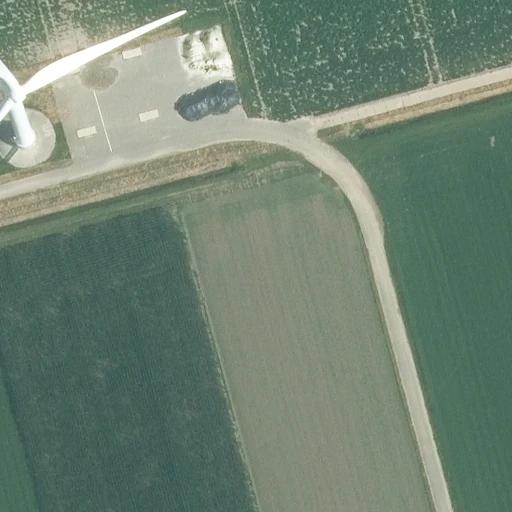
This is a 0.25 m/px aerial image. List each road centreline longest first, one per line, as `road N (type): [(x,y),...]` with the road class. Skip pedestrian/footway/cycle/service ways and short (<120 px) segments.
road 1 (track): [(511,74),(285,135),(238,134),(0,197)]
road 2 (track): [(285,135),(358,205),(443,511)]
